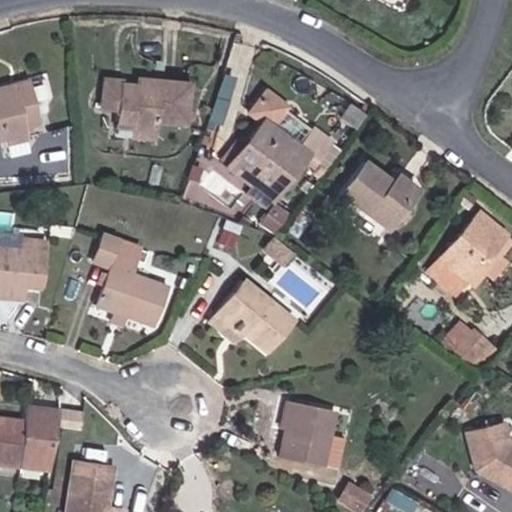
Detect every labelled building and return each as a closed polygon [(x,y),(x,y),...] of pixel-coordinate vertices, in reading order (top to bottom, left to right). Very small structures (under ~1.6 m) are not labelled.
[(238,78),(229,75),(213,120),(223,124),(238,78)] [(18,82),(20,93),(0,98),(0,137),(31,130),(29,122),(41,120),(31,79),(18,82)] [(146,85),(102,83),(101,107),(111,107),(111,120),(126,121),(125,131),(152,132),(152,119),(178,120),(180,83),(146,81),(146,85)] [(252,130),(235,154),(221,177),(244,194),(264,207),(292,167),(301,172),(322,144),(306,134),(290,156),(263,134),(277,114),(253,100),(239,122),(252,130)] [(221,177),(235,154),(226,147),(211,171),(221,177)] [(400,215),(382,200),(350,177),(331,204),(380,242),(400,215)] [(388,193),(382,200),(400,215),(407,207),(388,193)] [(254,216),(264,207),(244,194),(238,205),(254,216)] [(269,239),(277,227),(269,223),(266,225),(260,222),(255,228),(269,239)] [(469,227),(418,290),(440,309),(452,297),(449,295),(493,247),(469,227)] [(145,247),(103,233),(95,257),(114,263),(100,305),(157,324),(170,285),(136,274),(145,247)] [(0,298),(21,299),(22,287),(44,288),(46,240),(31,239),(31,251),(0,249),(0,298)] [(224,243),(219,255),(233,262),(238,248),(224,243)] [(287,259),(267,245),(251,267),(272,280),(287,259)] [(502,256),(493,247),(449,295),(452,297),(462,303),(502,256)] [(248,279),(223,309),(272,351),(297,322),(248,279)] [(440,309),(418,290),(408,301),(430,319),(440,309)] [(451,369),(465,382),(482,365),(467,353),(451,369)] [(475,392),(479,388),(492,373),(482,365),(465,382),(475,392)] [(321,472),(328,441),(334,416),(292,407),(279,462),(321,472)] [(0,472),(45,479),(54,420),(21,415),(20,430),(0,427),(0,472)] [(504,420),(467,429),(476,467),(511,489),(511,444),(507,442),(504,420)] [(342,444),(328,441),(321,472),(335,475),(342,444)] [(108,511),(116,467),(80,461),(71,511),(108,511)] [(433,486),(447,497),(459,481),(445,471),(433,486)] [(345,497),(333,511),(361,511),(363,511),(345,497)]
